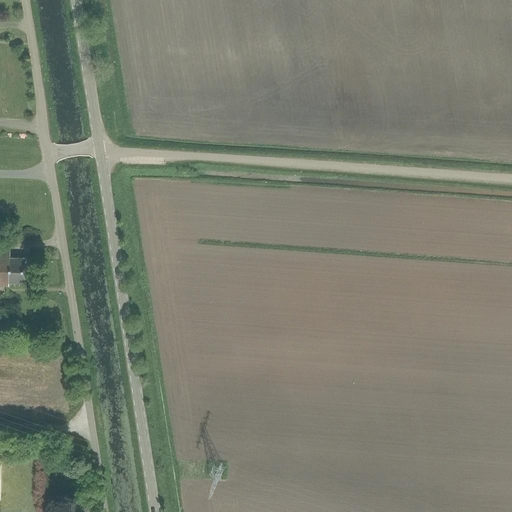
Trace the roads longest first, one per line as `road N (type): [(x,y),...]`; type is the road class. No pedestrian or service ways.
road 1 (unclassified): [(511,178),(99,151)]
road 2 (tertiary): [(153,511),(99,151)]
road 3 (unclassified): [(104,511),(62,243)]
road 4 (unclassified): [(49,154),(24,0)]
road 5 (tertiary): [(99,151),(76,0)]
